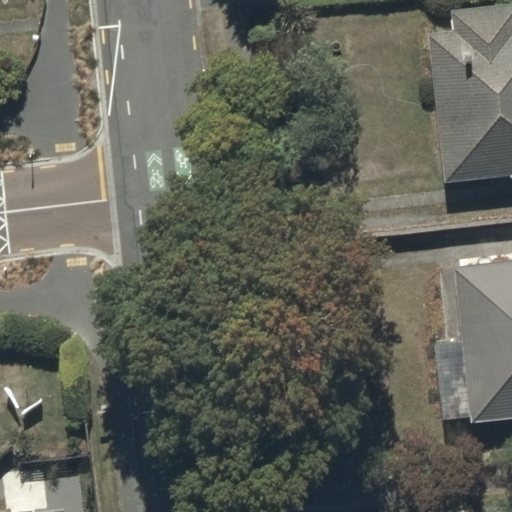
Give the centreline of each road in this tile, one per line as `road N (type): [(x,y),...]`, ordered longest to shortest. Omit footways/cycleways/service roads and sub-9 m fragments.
road 1 (residential): [(206,511),(169,194)]
road 2 (residential): [(169,194),(147,0)]
road 3 (residential): [(0,213),(169,194)]
